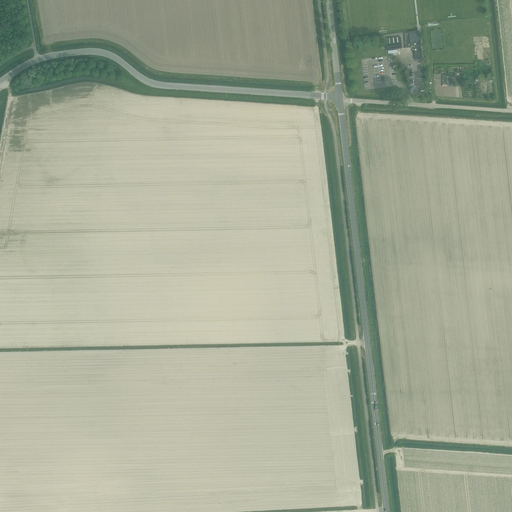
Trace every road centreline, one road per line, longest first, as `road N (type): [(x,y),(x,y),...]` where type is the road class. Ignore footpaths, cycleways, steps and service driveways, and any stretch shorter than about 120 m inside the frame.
road 1 (tertiary): [(385,511),(339,98)]
road 2 (unclassified): [(324,96),(153,84),(91,51),(37,59),(0,82)]
road 3 (unclassified): [(511,111),(339,98)]
